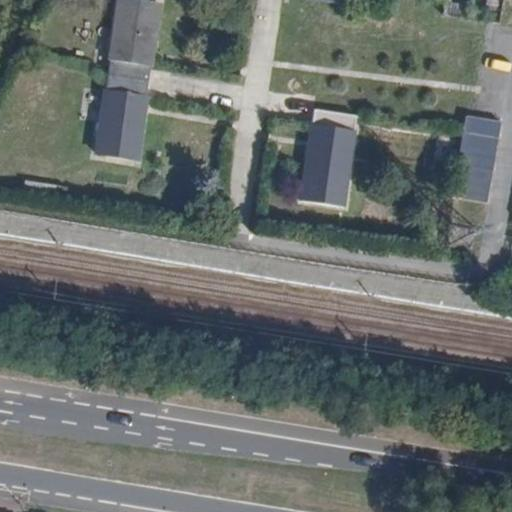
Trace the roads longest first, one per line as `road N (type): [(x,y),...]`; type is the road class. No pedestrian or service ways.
road 1 (secondary): [(511,479),(0,395)]
road 2 (secondary): [(0,478),(200,511)]
